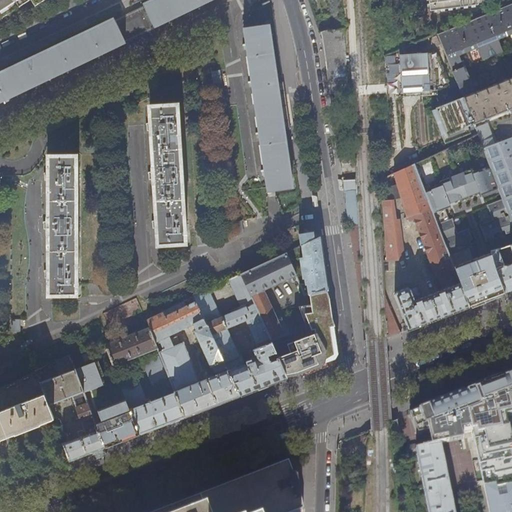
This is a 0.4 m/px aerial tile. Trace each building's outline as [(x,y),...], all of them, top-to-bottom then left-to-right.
[(0,0),(0,18),(30,0),(32,0),(36,6),(45,0),(0,0)] [(153,24),(155,27),(210,0),(150,0),(152,2),(144,6),(153,24)] [(428,0),(429,11),(476,5),(475,0),(428,0)] [(511,4),(436,35),(462,98),(473,126),(511,109),(511,4)] [(153,24),(144,6),(115,19),(124,38),(129,35),(131,38),(143,32),(141,29),(153,24)] [(0,102),(126,42),(124,38),(115,19),(100,26),(99,24),(79,34),(80,36),(69,41),(68,39),(48,49),(49,51),(38,56),(37,54),(16,64),(17,66),(6,72),(5,69),(0,71),(0,102)] [(342,19),(327,19),(327,30),(320,32),(321,35),(325,62),(330,96),(347,94),(342,19)] [(126,42),(155,28),(155,27),(153,24),(141,29),(143,32),(131,38),(129,35),(124,38),(126,42)] [(290,129),(283,82),(277,83),(275,71),(273,71),(271,56),(273,55),(270,33),(268,33),(266,25),(244,28),(267,193),(290,190),(289,182),(291,182),(288,159),(286,159),(284,145),(286,144),(284,130),(290,129)] [(402,92),(430,91),(429,75),(433,75),(433,91),(436,91),(439,91),(449,87),(436,53),(400,55),(401,71),(402,92)] [(220,70),(211,71),(213,83),(222,82),(220,70)] [(473,126),(462,98),(435,108),(435,109),(447,139),(468,130),(470,135),(471,137),(477,135),(474,129),(473,126)] [(158,233),(159,244),(185,242),(184,234),(187,234),(185,211),(183,211),(181,185),(184,185),(182,162),(180,162),(178,136),(181,136),(179,114),(177,114),(176,105),(150,107),(151,117),(149,117),(151,135),(152,135),(154,166),(153,166),(154,184),(155,184),(157,215),(155,215),(157,233),(158,233)] [(447,139),(435,109),(431,111),(445,147),(470,135),(468,130),(447,139)] [(511,138),(511,137),(495,145),(486,124),(474,129),(477,135),(479,137),(491,167),(498,187),(503,199),(511,222),(511,138)] [(48,292),(75,292),(75,284),(78,284),(78,261),(75,261),(75,235),(78,235),(78,213),(76,213),(75,186),(78,186),(78,163),(75,163),(76,155),(48,155),(49,165),(47,165),(47,183),(49,183),(48,215),(47,215),(47,233),(48,233),(49,263),(47,263),(47,281),(48,281),(48,292)] [(448,252),(438,224),(425,192),(415,164),(395,173),(408,217),(409,217),(410,221),(415,220),(437,275),(454,269),(450,258),(445,260),(443,254),(448,252)] [(458,233),(452,219),(449,220),(444,209),(450,206),(449,203),(479,191),(481,194),(498,187),(491,167),(481,170),(481,169),(473,172),(473,170),(464,173),(464,172),(449,177),(449,179),(441,182),(441,184),(434,186),(435,188),(425,192),(438,224),(448,252),(450,258),(454,269),(460,283),(469,306),(480,302),(493,297),(505,292),(496,268),(492,254),(475,261),(470,248),(474,247),(471,240),(473,239),(469,229),(458,233)] [(349,224),(358,223),(355,178),(342,179),(349,224)] [(511,232),(511,222),(503,199),(488,205),(493,219),(480,225),(487,242),(495,239),(494,234),(506,230),(507,234),(511,232)] [(383,202),(387,261),(400,261),(400,259),(396,232),(392,201),(383,202)] [(405,258),(402,232),(396,232),(400,259),(405,258)] [(322,252),(320,237),(307,243),(298,247),(301,269),(325,265),(322,252)] [(491,251),(492,254),(496,268),(505,292),(511,289),(511,244),(510,246),(511,250),(511,260),(507,260),(503,261),(498,249),(491,251)] [(241,274),(271,341),(284,336),(263,290),(295,274),(286,253),(241,274)] [(310,294),(328,290),(326,278),(325,265),(301,269),(304,285),(307,284),(307,285),(300,286),(304,295),(310,294)] [(271,341),(241,274),(224,282),(236,309),(230,312),(231,313),(221,318),(208,290),(194,296),(227,368),(229,371),(240,395),(268,384),(287,377),(278,357),(271,341)] [(439,318),(469,306),(460,283),(415,300),(414,297),(420,295),(417,287),(411,289),(411,288),(410,288),(408,288),(408,287),(396,292),(396,293),(395,295),(394,295),(408,329),(408,328),(409,329),(439,318)] [(297,350),(278,357),(287,377),(309,368),(332,359),(333,359),(337,352),(334,328),(328,290),(310,294),(315,333),(294,341),(297,350)] [(200,382),(183,342),(180,343),(177,336),(170,340),(168,336),(194,324),(197,331),(195,332),(211,367),(212,367),(215,373),(227,368),(194,296),(145,319),(149,328),(158,349),(175,392),(184,417),(216,405),(240,395),(229,371),(200,382)] [(386,317),(388,338),(400,333),(393,315),(386,317)] [(158,349),(149,328),(105,345),(113,366),(158,349)] [(76,370),(72,361),(70,355),(37,371),(49,404),(72,396),(85,431),(82,430),(78,431),(80,437),(73,440),(70,432),(65,433),(69,442),(64,444),(69,462),(87,455),(105,448),(96,425),(84,393),(76,370)] [(143,362),(152,387),(168,381),(159,356),(143,362)] [(105,385),(102,377),(104,376),(98,361),(76,370),(84,393),(105,385)] [(0,439),(57,417),(53,414),(49,404),(37,371),(0,387),(0,439)] [(511,375),(475,389),(482,407),(481,407),(468,413),(484,486),(496,483),(496,484),(497,487),(511,483),(511,375)] [(170,423),(184,417),(175,392),(147,403),(138,382),(122,388),(127,400),(140,434),(141,434),(158,427),(170,423)] [(481,407),(475,389),(461,394),(467,413),(468,413),(481,407)] [(467,413),(461,394),(445,400),(412,413),(418,427),(429,430),(432,445),(440,443),(453,441),(463,439),(462,434),(471,433),(467,413)] [(140,434),(127,400),(98,411),(102,423),(96,425),(105,448),(116,443),(140,434)] [(160,433),(158,427),(141,434),(144,440),(160,433)] [(416,448),(429,511),(454,511),(440,443),(432,445),(416,448)] [(297,476),(292,471),(288,461),(197,497),(166,509),(157,511),(295,511),(303,509),(298,480),(297,476)] [(511,511),(511,484),(497,488),(497,487),(496,484),(484,487),(489,511),(511,511)]
